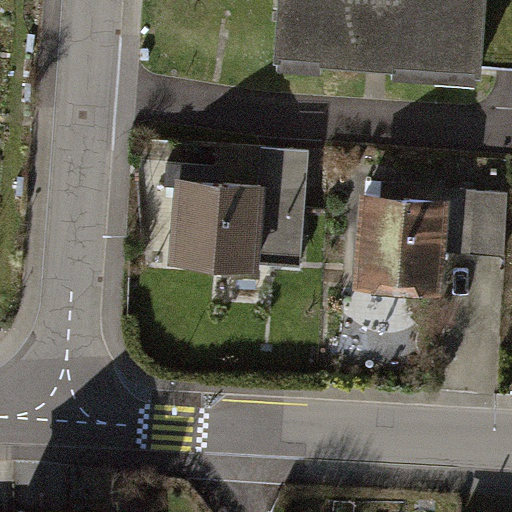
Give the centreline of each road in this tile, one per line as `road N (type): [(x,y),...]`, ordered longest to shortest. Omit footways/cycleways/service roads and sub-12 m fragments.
road 1 (residential): [(511,440),(61,421)]
road 2 (residential): [(61,421),(88,0)]
